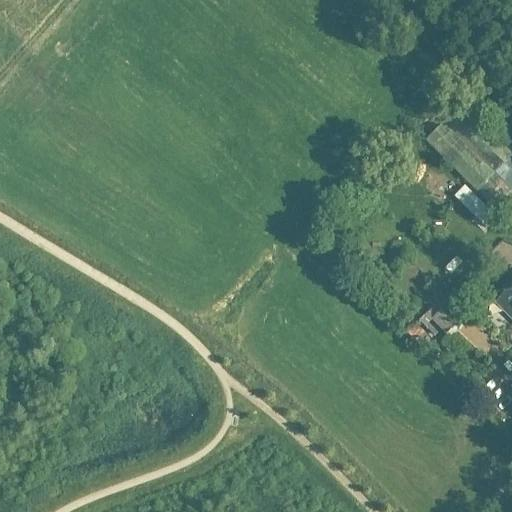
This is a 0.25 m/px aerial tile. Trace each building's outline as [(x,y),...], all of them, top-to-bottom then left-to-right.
[(406,85),(426,106),(446,86),(425,65),(406,85)] [(511,153),(462,104),(425,141),(511,227),(511,153)] [(511,319),(511,285),(495,302),(511,319)] [(426,315),(433,306),(421,297),(414,306),(426,315)] [(447,334),(464,316),(450,302),(433,319),(447,334)]
